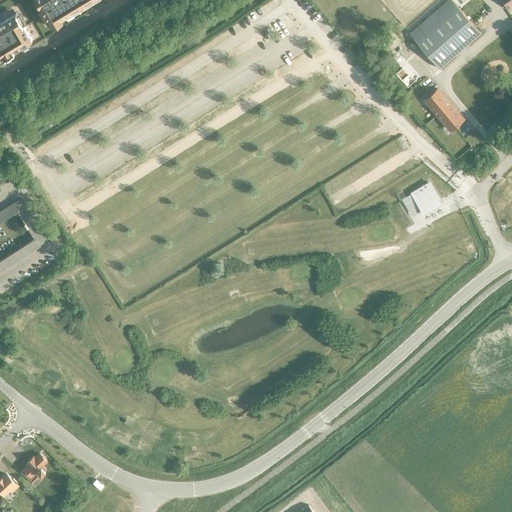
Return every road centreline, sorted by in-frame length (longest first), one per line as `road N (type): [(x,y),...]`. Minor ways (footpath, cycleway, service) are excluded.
road 1 (unclassified): [(314,426),(508,261)]
road 2 (unclassified): [(150,487),(86,456),(0,385)]
road 3 (residential): [(150,487),(198,489),(236,479),(314,426)]
road 4 (unclassified): [(508,261),(477,196),(511,157)]
